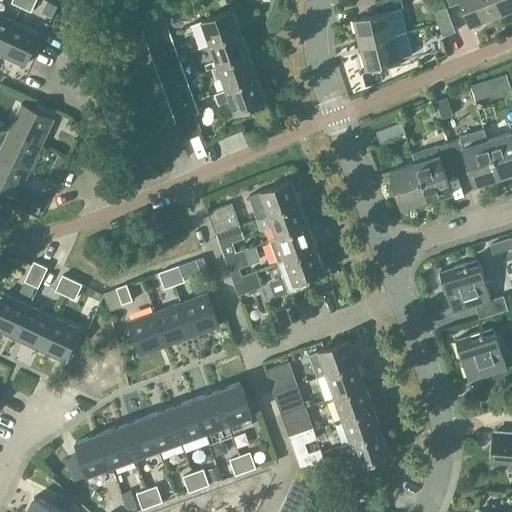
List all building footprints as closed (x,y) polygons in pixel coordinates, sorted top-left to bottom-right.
[(25,0),(21,8),(31,12),(36,0),(25,0)] [(402,10),(405,9),(402,0),(382,0),(376,2),(379,14),(354,20),(361,45),(408,33),(402,10)] [(448,0),(451,7),(463,2),(472,26),(495,17),(488,0),(448,0)] [(511,10),(511,0),(488,0),(495,17),(511,10)] [(456,33),(451,20),(447,8),(434,13),(444,38),(456,33)] [(241,33),(233,10),(190,25),(191,27),(192,26),(199,47),(198,47),(199,48),(210,44),(241,33)] [(0,15),(0,52),(14,22),(0,15)] [(40,35),(14,22),(0,52),(0,54),(25,66),(40,35)] [(127,44),(137,40),(132,26),(122,29),(127,44)] [(250,56),(241,33),(210,44),(218,67),(250,56)] [(408,33),(361,45),(367,69),(369,68),(370,73),(386,69),(386,70),(402,66),(401,61),(401,60),(401,59),(413,56),(408,33)] [(155,65),(178,57),(170,34),(146,42),(155,65)] [(455,63),(451,49),(437,54),(441,67),(455,63)] [(250,56),(218,67),(212,70),(216,80),(222,78),(227,90),(258,79),(250,56)] [(178,57),(155,65),(159,77),(183,69),(178,57)] [(511,89),(507,75),(471,86),(476,100),(511,89)] [(163,88),(168,101),(191,92),(187,79),(163,88)] [(258,79),(227,90),(214,95),(218,106),(231,101),(235,114),(266,102),(258,79)] [(171,111),(176,123),(176,124),(199,115),(195,102),(171,111)] [(38,104),(35,111),(21,104),(8,131),(41,146),(54,120),(53,119),(57,112),(46,107),(45,107),(38,104)] [(401,123),(389,128),(393,140),(406,135),(401,123)] [(511,123),(509,125),(511,134),(488,141),(499,178),(511,174),(511,123)] [(460,140),(448,144),(456,168),(467,165),(474,186),(499,178),(488,141),(484,129),(477,132),(476,136),(473,137),(470,134),(459,137),(460,140)] [(8,131),(0,148),(0,158),(29,172),(41,146),(8,131)] [(448,144),(437,147),(413,155),(413,154),(412,155),(415,164),(427,202),(452,194),(445,172),(456,168),(448,144)] [(29,172),(0,158),(0,191),(16,199),(29,172)] [(427,202),(415,164),(390,172),(402,210),(427,202)] [(61,177),(53,174),(50,180),(58,184),(61,177)] [(300,206),(292,182),(249,198),(257,221),(300,206)] [(32,197),(27,208),(38,213),(43,202),(32,197)] [(232,204),(208,213),(216,236),(240,227),(232,204)] [(300,206),(257,221),(256,221),(260,231),(273,227),(278,240),(309,229),(300,206)] [(240,227),(216,236),(221,248),(244,239),(240,227)] [(309,229),(278,240),(270,242),(278,264),(317,250),(309,229)] [(248,250),(225,258),(229,270),(252,262),(248,250)] [(317,250),(278,264),(289,294),(310,286),(308,280),(325,274),(317,250)] [(504,296),(490,300),(478,260),(440,272),(452,313),(475,306),(480,320),(508,311),(504,296)] [(34,263),(25,282),(38,288),(48,269),(34,263)] [(168,271),(174,287),(184,283),(178,267),(168,271)] [(174,287),(168,271),(158,275),(164,290),(174,287)] [(256,272),(233,281),(238,296),(262,287),(256,272)] [(66,295),(73,280),(63,276),(57,290),(66,295)] [(82,284),(73,280),(66,295),(75,299),(82,284)] [(132,302),(126,287),(116,290),(121,306),(132,302)] [(0,331),(14,338),(29,306),(4,294),(0,302),(0,331)] [(207,295),(180,305),(192,337),(219,328),(207,295)] [(192,337),(180,305),(155,314),(166,347),(192,337)] [(54,318),(29,306),(14,338),(39,349),(54,318)] [(166,347),(155,314),(128,323),(140,356),(166,347)] [(79,330),(54,318),(39,349),(64,361),(79,330)] [(468,382),(491,375),(495,388),(511,382),(511,367),(507,369),(494,328),(455,340),(468,382)] [(327,375),(357,364),(348,341),(318,352),(327,375)] [(269,382),(293,374),(289,363),(265,372),(269,382)] [(357,364),(327,375),(335,398),(365,386),(357,364)] [(215,391),(227,424),(251,415),(239,382),(215,391)] [(273,393),(278,405),(301,396),(297,385),(273,393)] [(373,409),(365,386),(335,398),(343,420),(373,409)] [(215,391),(192,399),(204,432),(227,424),(215,391)] [(204,432),(192,399),(169,408),(181,441),(204,432)] [(281,415),(286,426),(309,418),(305,407),(281,415)] [(169,408),(145,416),(157,449),(181,441),(169,408)] [(382,432),(373,409),(343,420),(351,443),(382,432)] [(145,416),(122,425),(134,458),(157,449),(145,416)] [(122,425),(99,433),(111,466),(134,458),(122,425)] [(289,437),(294,448),(317,440),(313,428),(289,437)] [(382,432),(351,443),(340,447),(344,459),(347,458),(351,470),(367,478),(366,480),(367,481),(373,468),(378,466),(378,465),(375,466),(374,462),(391,456),(382,432)] [(511,433),(509,433),(494,432),(492,466),(509,467),(509,472),(511,472),(511,433)] [(111,466),(99,433),(75,442),(87,475),(111,466)] [(321,450),(297,458),(302,470),(325,462),(321,450)] [(249,453),(239,457),(245,473),(255,469),(249,453)] [(245,473),(239,457),(223,462),(229,479),(245,473)] [(209,470),(214,482),(221,479),(217,467),(209,470)] [(203,470),(192,474),(198,490),(208,486),(203,470)] [(198,490),(192,474),(182,477),(188,494),(198,490)] [(294,480),(286,498),(304,506),(313,488),(294,480)] [(156,487),(146,491),(152,507),(162,503),(156,487)] [(152,507),(146,491),(136,494),(142,510),(152,507)] [(26,511),(64,511),(33,497),(26,511)] [(330,511),(363,511),(336,499),(330,511)]
